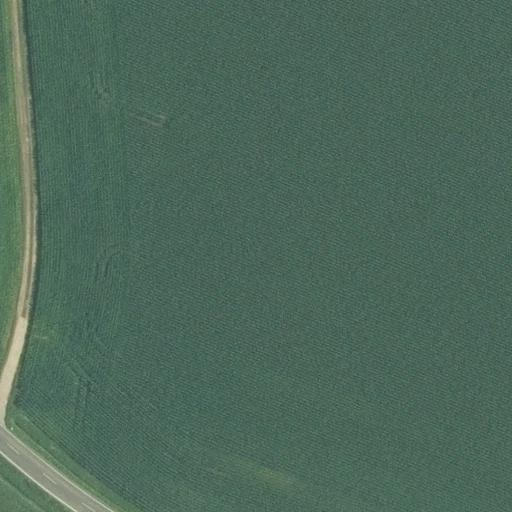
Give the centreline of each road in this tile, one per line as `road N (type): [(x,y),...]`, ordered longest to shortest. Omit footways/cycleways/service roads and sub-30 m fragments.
road 1 (track): [(0,395),(35,270),(23,0)]
road 2 (secondary): [(109,511),(0,431)]
